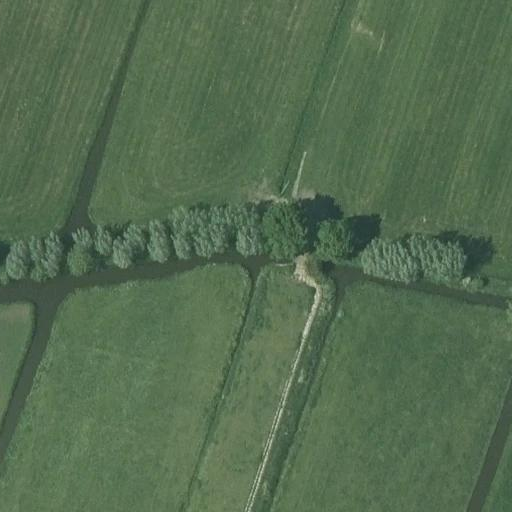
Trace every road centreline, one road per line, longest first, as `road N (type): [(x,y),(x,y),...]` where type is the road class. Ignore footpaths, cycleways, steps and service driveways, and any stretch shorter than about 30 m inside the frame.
road 1 (track): [(365,0),(311,170),(297,279),(315,287),(315,304),(245,511)]
road 2 (track): [(287,109),(253,202),(307,218)]
